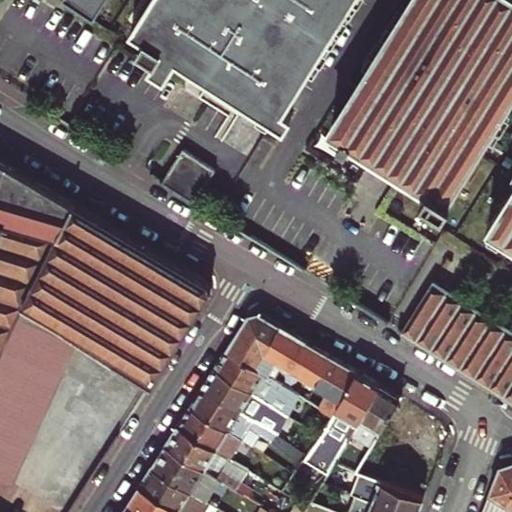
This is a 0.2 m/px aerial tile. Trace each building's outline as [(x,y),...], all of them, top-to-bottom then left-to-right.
[(66,0),(94,17),(105,0),(66,0)] [(352,0),(151,0),(133,30),(146,38),(141,45),(159,56),(151,68),(167,77),(178,59),(285,125),(293,112),(285,107),(352,0)] [(511,0),(410,0),(332,127),(346,135),(340,144),(348,149),(353,140),(410,176),(404,186),(444,211),(511,101),(511,0)] [(160,180),(194,202),(215,168),(181,147),(160,180)] [(66,329),(78,336),(124,365),(152,382),(210,292),(208,282),(59,195),(0,160),(0,217),(54,233),(20,305),(66,329)] [(511,193),(492,226),(511,238),(511,193)] [(0,351),(20,305),(54,233),(0,217),(0,351)] [(403,331),(511,399),(511,327),(435,279),(403,331)] [(0,478),(1,477),(15,483),(78,336),(66,329),(20,305),(0,351),(0,478)] [(277,373),(282,364),(263,353),(280,324),(258,312),(250,314),(228,348),(272,376),(274,372),(277,373)] [(263,353),(282,364),(290,369),(307,340),(280,324),(263,353)] [(311,391),(315,384),(332,355),(307,340),(290,369),(281,382),(306,399),(311,391)] [(228,348),(215,368),(284,412),(292,400),(301,406),(306,399),(281,382),(278,380),(272,376),(228,348)] [(332,355),(315,384),(341,399),(358,370),(332,355)] [(284,412),(215,368),(203,386),(275,433),(279,427),(267,418),(257,412),(261,406),(271,412),(280,418),(284,412)] [(358,370),(341,399),(332,415),(320,435),(312,447),(326,455),(338,436),(348,441),(382,384),(358,370)] [(274,372),(272,376),(278,380),(281,376),(277,373),(274,372)] [(362,440),(372,446),(401,395),(382,384),(348,441),(346,445),(355,450),(362,440)] [(191,405),(242,439),(249,427),(270,441),(275,433),(203,386),(191,405)] [(311,391),(306,399),(322,409),(326,401),(311,391)] [(401,395),(372,446),(365,457),(358,470),(362,472),(423,496),(448,434),(444,421),(401,395)] [(229,458),(242,439),(191,405),(178,425),(229,458)] [(257,412),(267,418),(271,412),(261,406),(257,412)] [(221,470),(229,458),(178,425),(166,443),(217,476),(235,488),(239,483),(221,470)] [(355,450),(365,457),(372,446),(362,440),(355,450)] [(153,465),(203,497),(217,476),(166,443),(153,465)] [(221,470),(239,483),(248,470),(229,458),(221,470)] [(482,511),(502,511),(511,494),(511,459),(502,462),(482,511)] [(140,486),(180,511),(194,511),(203,497),(153,465),(140,486)] [(416,511),(423,496),(362,472),(353,495),(373,502),(399,511),(416,511)] [(339,504),(341,498),(344,492),(323,484),(316,496),(339,504)] [(180,511),(140,486),(127,506),(136,511),(180,511)] [(341,498),(371,509),(373,502),(353,495),(344,492),(341,498)] [(511,511),(511,494),(502,511),(511,511)] [(338,511),(313,502),(310,507),(306,511),(338,511)] [(371,509),(369,511),(399,511),(373,502),(371,509)] [(252,511),(270,511),(271,511),(258,503),(252,511)]
